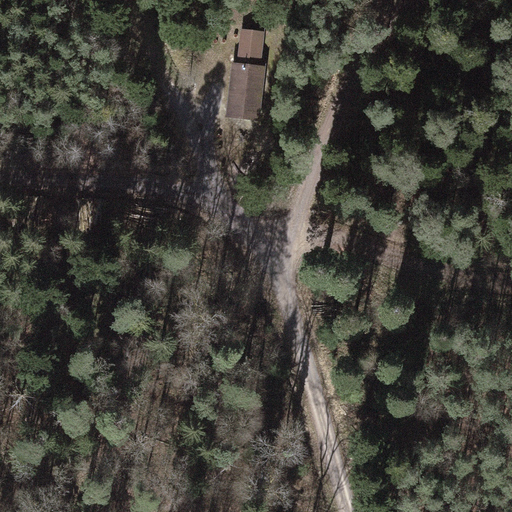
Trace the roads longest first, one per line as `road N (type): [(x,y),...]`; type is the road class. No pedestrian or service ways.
road 1 (track): [(290,221),(285,283),(351,511)]
road 2 (track): [(0,175),(117,176),(230,199),(290,221)]
road 3 (track): [(405,0),(388,8),(290,221)]
road 4 (track): [(290,221),(511,278)]
road 5 (track): [(230,199),(129,0)]
